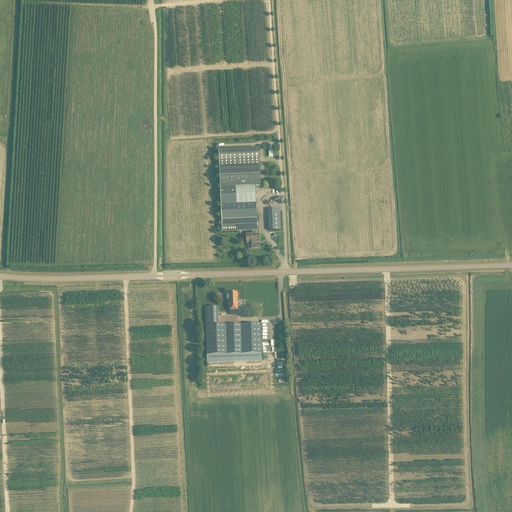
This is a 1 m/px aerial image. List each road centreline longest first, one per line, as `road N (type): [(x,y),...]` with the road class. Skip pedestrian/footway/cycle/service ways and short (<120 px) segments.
road 1 (tertiary): [(511,265),(0,276)]
road 2 (track): [(154,276),(151,0)]
road 3 (track): [(125,277),(130,511)]
road 4 (track): [(215,0),(49,3)]
road 5 (track): [(278,140),(267,0)]
